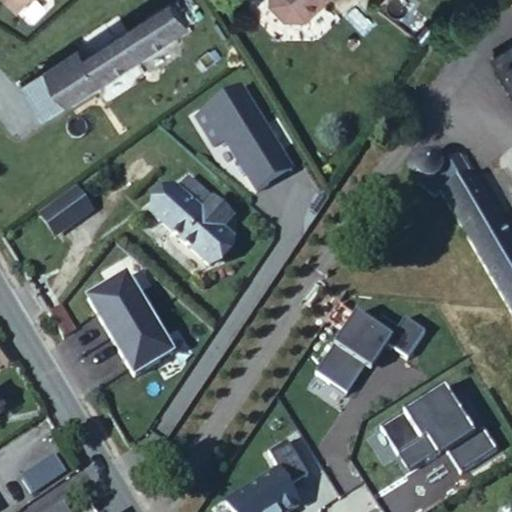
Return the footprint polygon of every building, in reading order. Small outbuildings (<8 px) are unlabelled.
[(78,50),(45,71),(67,104),(188,27),(173,3),(83,60),(78,50)] [(511,84),(506,73),(509,64),(511,61),(511,46),(488,59),(511,100),(511,84)] [(45,71),(20,87),(42,120),(67,104),(45,71)] [(295,135),(286,123),(271,134),(281,146),(295,135)] [(306,148),(297,137),(279,152),(287,163),(306,148)] [(416,165),(419,163),(414,158),(412,160),(410,163),(408,165),(407,168),(406,171),(407,175),(407,179),(408,182),(409,184),(410,185),(413,188),(417,185),(415,182),(414,179),(414,175),(414,172),(414,168),(416,165)] [(439,177),(438,172),(437,168),(434,165),(431,162),(429,160),(426,161),(422,161),(419,163),(416,165),(414,168),(414,172),(414,175),(414,179),(415,182),(417,185),(420,187),(425,187),(428,186),(431,186),(434,186),(437,182),(438,179),(439,177)] [(440,199),(468,182),(456,162),(438,172),(439,177),(438,179),(437,182),(434,186),(440,199)] [(511,250),(509,245),(471,181),(468,182),(440,199),(493,288),(511,321),(511,250)] [(203,197),(186,182),(175,194),(173,192),(149,217),(206,269),(229,244),(218,234),(230,222),(211,204),(199,216),(192,209),(203,197)] [(33,210),(49,236),(92,211),(76,185),(33,210)] [(54,332),(68,324),(59,309),(45,318),(54,332)] [(74,336),(68,324),(54,332),(58,339),(60,343),(74,336)] [(82,348),(74,336),(60,343),(68,356),(82,348)] [(68,356),(74,365),(86,355),(82,348),(68,356)] [(30,493),(64,471),(51,451),(17,473),(30,493)] [(40,511),(67,511),(60,500),(40,511)]
